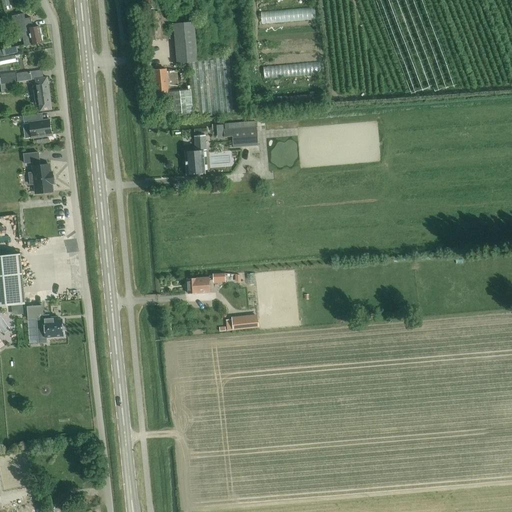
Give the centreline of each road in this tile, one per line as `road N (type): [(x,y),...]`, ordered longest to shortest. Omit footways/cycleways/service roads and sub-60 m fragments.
road 1 (unclassified): [(111,511),(55,22),(45,0)]
road 2 (secondary): [(135,511),(81,0)]
